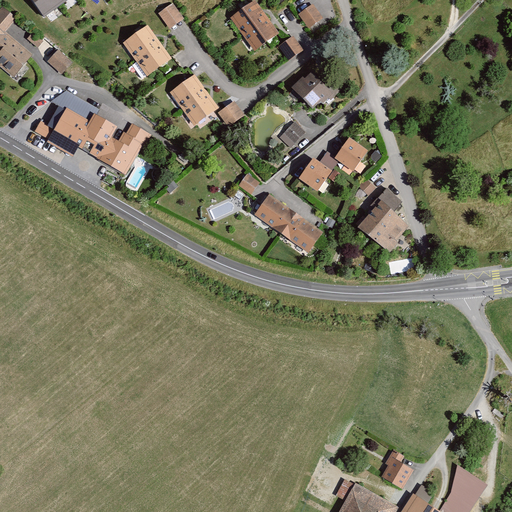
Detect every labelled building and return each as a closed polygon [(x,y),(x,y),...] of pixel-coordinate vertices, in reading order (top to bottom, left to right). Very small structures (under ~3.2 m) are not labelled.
[(32,0),(44,16),(67,0),(32,0)] [(228,21),(252,54),(277,35),(253,4),(238,13),(228,21)] [(157,16),(168,31),(182,21),(171,6),(157,16)] [(298,18),(308,32),(322,21),(312,8),(298,18)] [(0,72),(11,81),(31,56),(3,35),(14,21),(2,12),(0,13),(0,72)] [(144,80),(169,62),(145,28),(129,38),(120,46),(144,80)] [(287,64),(302,53),(291,38),(276,49),(287,64)] [(45,64),(58,76),(70,62),(57,51),(45,64)] [(288,92),(309,113),(317,105),(319,107),(329,97),(309,77),(303,83),(300,80),(288,92)] [(192,128),(216,110),(193,78),(168,96),(192,128)] [(216,115),(226,129),(242,118),(232,104),(216,115)] [(77,153),(124,179),(147,135),(130,126),(125,135),(121,134),(117,143),(111,140),(122,120),(103,109),(95,124),(63,107),(62,109),(54,105),(40,130),(46,133),(40,144),(72,162),(77,153)] [(283,137),(293,146),(304,134),(294,125),(283,137)] [(329,175),(336,165),(350,174),(365,153),(346,140),(332,159),(326,154),(317,166),(329,175)] [(296,181),(313,195),(329,175),(317,166),(310,161),(301,172),(296,181)] [(237,188),(250,196),(257,185),(244,177),(237,188)] [(145,178),(140,191),(147,194),(152,181),(145,178)] [(357,189),(368,199),(375,191),(364,181),(357,189)] [(361,242),(387,254),(407,228),(390,217),(400,205),(384,190),(374,202),(377,204),(352,233),(361,242)] [(254,217),(307,254),(321,234),(267,198),(254,217)] [(381,477),(402,489),(412,471),(399,464),(403,456),(392,450),(384,464),(387,466),(381,477)] [(395,511),(467,511),(485,484),(454,465),(448,493),(438,510),(409,492),(395,511)] [(338,511),(390,511),(394,507),(353,485),(338,511)]
